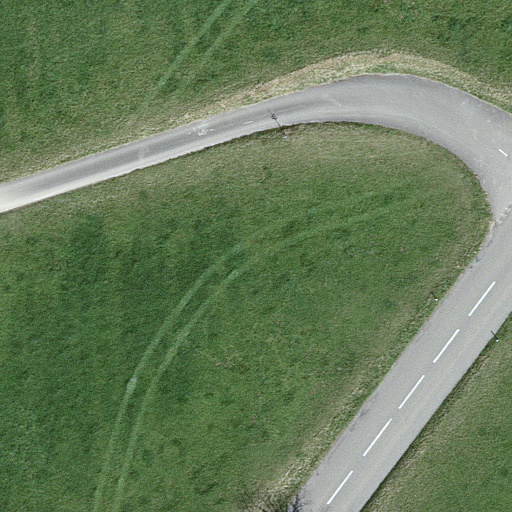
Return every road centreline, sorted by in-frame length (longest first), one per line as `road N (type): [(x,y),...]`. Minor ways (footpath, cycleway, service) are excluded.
road 1 (track): [(0,203),(253,117),(352,97),(423,107),(511,157)]
road 2 (secondary): [(511,257),(320,511)]
